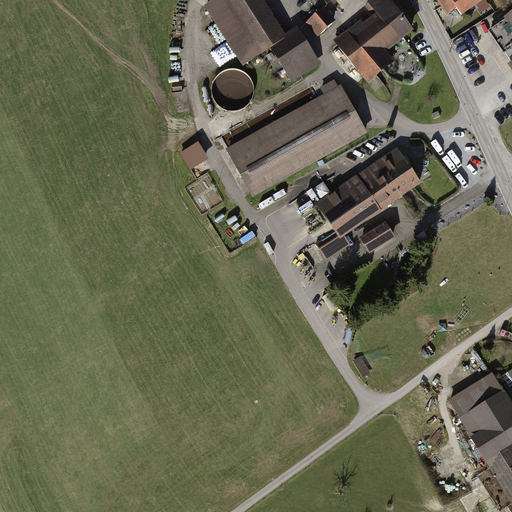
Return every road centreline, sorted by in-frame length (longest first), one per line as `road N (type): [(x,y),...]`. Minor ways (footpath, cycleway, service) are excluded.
road 1 (residential): [(238,511),(511,312)]
road 2 (tertiary): [(511,199),(418,0)]
road 3 (unknown): [(468,103),(489,87),(475,32),(511,4)]
